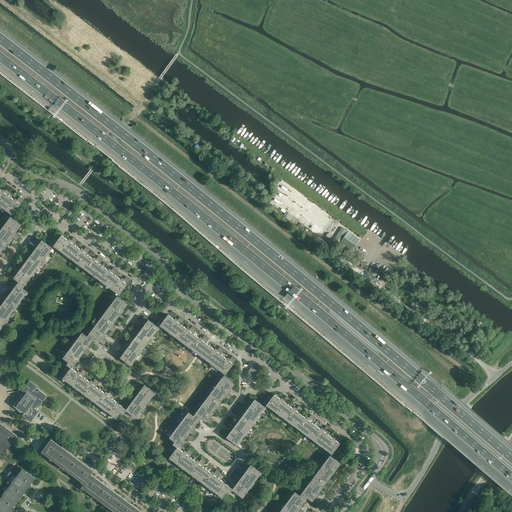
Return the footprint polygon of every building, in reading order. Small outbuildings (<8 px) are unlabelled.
[(2,190),(0,189),(0,205),(0,206),(8,195),(12,191),(7,187),(4,191),(2,190)] [(13,215),(24,200),(20,197),(17,200),(15,199),(14,200),(8,195),(0,206),(13,215)] [(17,231),(21,225),(11,217),(1,230),(12,238),(16,241),(20,237),(16,234),(18,232),(17,231)] [(320,231),(310,223),(306,228),(316,236),(320,231)] [(339,243),(347,231),(342,227),(334,239),(339,243)] [(7,243),(12,238),(1,230),(0,231),(0,248),(2,250),(7,254),(10,249),(7,246),(8,244),(7,243)] [(352,251),(360,240),(348,231),(340,242),(352,251)] [(67,256),(74,245),(78,240),(73,237),(71,241),(69,239),(68,240),(62,235),(59,239),(54,246),(67,256)] [(53,248),(52,248),(49,245),(49,246),(37,237),(34,241),(38,244),(36,246),(37,247),(33,253),(43,261),(53,248)] [(52,248),(54,246),(59,239),(56,237),(49,245),(52,248)] [(79,265),(87,254),(90,250),(86,246),(83,250),(81,248),(80,249),(74,245),(67,256),(79,265)] [(34,273),(43,261),(33,253),(28,249),(25,254),(28,257),(27,259),(28,259),(23,265),(34,273)] [(108,270),(102,265),(101,265),(99,264),(103,259),(98,256),(96,259),(94,258),(93,259),(87,254),(79,265),(93,275),(94,276),(107,285),(114,275),(118,270),(113,267),(111,271),(109,269),(108,270)] [(24,287),(34,273),(23,265),(19,262),(15,266),(19,269),(18,271),(19,272),(14,278),(19,282),(18,283),(17,284),(13,281),(9,285),(13,288),(11,290),(12,291),(8,297),(18,304),(28,292),(23,288),(24,287)] [(119,295),(130,280),(126,276),(123,280),(121,278),(120,279),(114,275),(107,285),(119,295)] [(18,304),(8,297),(3,293),(0,297),(4,301),(2,303),(3,303),(0,307),(0,310),(9,317),(18,304)] [(123,311),(128,304),(117,296),(108,309),(118,317),(123,321),(126,316),(122,313),(124,311),(123,311)] [(114,323),(118,317),(108,309),(98,322),(109,330),(113,333),(117,329),(113,326),(115,324),(114,323)] [(0,329),(9,317),(0,310),(0,329)] [(173,335),(181,324),(184,320),(180,316),(177,320),(175,319),(174,320),(168,315),(165,319),(160,325),(173,335)] [(159,328),(159,327),(155,325),(144,316),(140,321),(144,324),(143,326),(144,326),(139,332),(150,340),(159,328)] [(160,325),(165,319),(162,316),(155,325),(159,327),(160,325)] [(94,339),(94,338),(104,346),(107,341),(104,338),(105,336),(104,335),(109,330),(98,322),(89,334),(88,335),(87,336),(82,333),(73,346),(83,353),(88,357),(91,352),(87,350),(89,348),(88,347),(94,339)] [(185,344),(193,334),(197,329),(192,326),(190,329),(187,328),(187,329),(181,324),(173,335),(185,344)] [(150,340),(139,332),(134,329),(131,333),(135,336),(133,338),(134,339),(130,345),(140,353),(150,340)] [(214,350),(208,345),(207,345),(206,343),(209,338),(205,335),(202,339),(200,337),(199,338),(193,334),(185,344),(199,355),(213,365),(221,354),(224,350),(220,346),(217,350),(215,349),(214,350)] [(140,353),(130,345),(125,341),(122,346),(126,349),(124,351),(125,351),(120,358),(131,366),(140,353)] [(79,359),(83,353),(73,346),(63,358),(69,362),(74,366),(77,362),(78,362),(80,360),(79,359)] [(225,374),(237,359),(232,356),(229,359),(227,358),(227,359),(221,354),(213,365),(225,374)] [(84,377),(87,373),(83,369),(80,373),(78,372),(77,372),(72,368),(74,366),(69,362),(62,371),(66,374),(63,378),(76,388),(84,377)] [(229,390),(234,384),(223,376),(214,389),(224,397),(229,400),(232,396),(229,393),(230,391),(229,390)] [(96,387),(100,382),(95,379),(92,382),(90,381),(90,382),(84,377),(76,388),(88,397),(96,387)] [(146,405),(155,393),(140,381),(137,386),(140,389),(139,391),(140,391),(135,397),(146,405)] [(31,417),(47,397),(46,395),(31,384),(29,384),(13,406),(20,410),(20,409),(22,410),(21,411),(29,418),(31,417)] [(91,399),(98,388),(96,387),(88,397),(90,398),(91,399)] [(103,409),(111,398),(115,393),(110,390),(108,394),(105,392),(105,393),(98,388),(91,399),(103,409)] [(220,402),(224,397),(214,389),(205,401),(215,409),(220,413),(223,408),(219,405),(221,403),(220,402)] [(146,405),(135,397),(131,394),(127,398),(131,401),(129,403),(130,404),(126,409),(124,407),(120,413),(129,419),(132,415),(136,418),(146,405)] [(279,414),(287,404),(291,399),(286,396),(283,400),(281,398),(281,399),(274,394),(271,398),(266,405),(279,414)] [(256,420),(265,407),(262,404),(250,396),(247,400),(250,403),(249,405),(250,406),(245,412),(256,420)] [(265,407),(266,405),(271,398),(268,396),(262,404),(265,407)] [(116,418),(120,413),(124,407),(119,404),(120,403),(118,402),(117,402),(111,398),(103,409),(116,418)] [(200,419),(201,418),(210,425),(214,421),(210,418),(212,416),(211,415),(215,409),(205,401),(195,414),(194,416),(188,412),(179,425),(189,433),(194,436),(197,432),(194,429),(195,427),(194,426),(200,419)] [(292,424),(300,413),(303,409),(299,405),(296,409),(294,407),(293,408),(287,404),(279,414),(292,424)] [(247,432),(256,420),(245,412),(241,408),(237,413),(241,416),(240,418),(236,424),(247,432)] [(320,429),(314,424),(312,423),(316,418),(311,415),(308,418),(306,417),(305,418),(300,413),(292,424),(306,434),(319,444),(327,434),(331,429),(326,426),(323,430),(321,428),(320,429)] [(237,445),(247,432),(236,424),(231,421),(228,425),(232,428),(230,430),(231,431),(226,437),(237,445)] [(0,459),(17,437),(17,436),(0,423),(0,459)] [(185,439),(189,433),(179,425),(170,437),(175,441),(180,445),(183,441),(184,442),(186,440),(185,439)] [(332,454),(343,439),(339,435),(336,439),(334,437),(333,438),(327,434),(319,444),(332,454)] [(53,459),(62,447),(51,439),(42,451),(53,459)] [(182,467),(190,457),(194,452),(189,449),(186,453),(184,451),(184,452),(178,448),(180,445),(175,441),(168,451),(172,454),(169,458),(182,467)] [(63,467),(72,455),(62,447),(53,459),(63,467)] [(74,475),(83,463),(72,455),(63,467),(74,475)] [(336,469),(340,463),(330,455),(320,468),(331,476),(335,480),(339,475),(335,472),(337,470),(336,469)] [(211,473),(204,467),(203,466),(206,462),(201,458),(199,462),(197,460),(196,461),(190,457),(182,467),(196,478),(210,488),(218,478),(221,473),(217,469),(214,473),(212,472),(211,473)] [(252,485),(261,472),(246,461),(243,465),(247,468),(245,470),(246,471),(242,477),(252,485)] [(102,482),(91,474),(94,471),(92,470),(83,463),(74,475),(83,482),(85,483),(82,486),(93,494),(102,482)] [(326,482),(331,476),(320,468),(311,481),(321,489),(326,492),(329,488),(326,485),(327,483),(326,482)] [(28,489),(35,479),(36,478),(24,469),(16,480),(28,489)] [(242,498),(252,485),(242,477),(237,473),(234,478),(237,481),(236,483),(237,483),(233,489),(230,487),(226,492),(235,499),(238,495),(242,498)] [(226,492),(230,487),(226,484),(226,483),(224,481),(224,482),(218,478),(210,488),(222,497),(226,492)] [(18,501),(28,489),(16,480),(6,493),(18,501)] [(306,498),(307,497),(317,505),(320,500),(316,497),(318,495),(317,494),(321,489),(311,481),(301,494),(300,495),(295,492),(285,505),(295,511),(303,511),(304,511),(300,509),(302,507),(301,506),(306,498)] [(102,501),(111,489),(102,482),(93,494),(102,501)] [(110,507),(119,495),(111,489),(102,501),(110,507)] [(0,504),(10,511),(18,501),(6,493),(0,500),(0,504)] [(116,511),(120,511),(128,502),(119,495),(110,507),(116,511)] [(133,511),(137,508),(128,502),(120,511),(133,511)]
